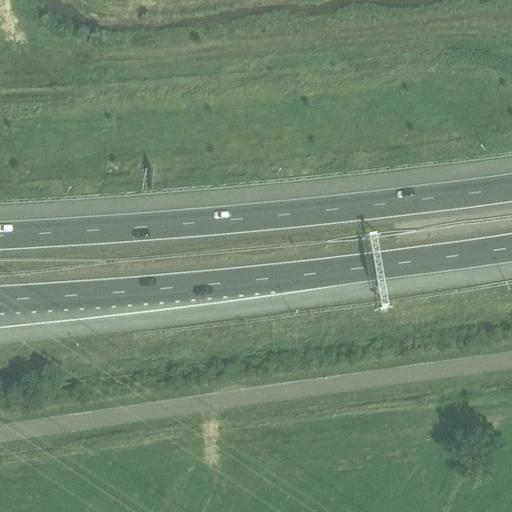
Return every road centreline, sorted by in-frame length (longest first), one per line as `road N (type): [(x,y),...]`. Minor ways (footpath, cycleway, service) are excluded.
road 1 (unclassified): [(0,434),(511,356)]
road 2 (motorway): [(0,302),(243,285),(511,250)]
road 3 (motorway): [(511,189),(217,225),(0,236)]
